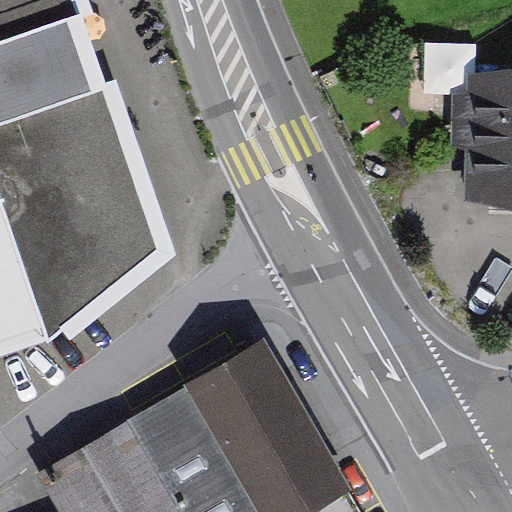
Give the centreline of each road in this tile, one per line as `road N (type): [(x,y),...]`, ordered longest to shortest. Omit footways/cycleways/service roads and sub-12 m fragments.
road 1 (residential): [(0,461),(318,235)]
road 2 (primary): [(454,484),(318,235)]
road 3 (primary): [(318,235),(269,153),(203,0)]
